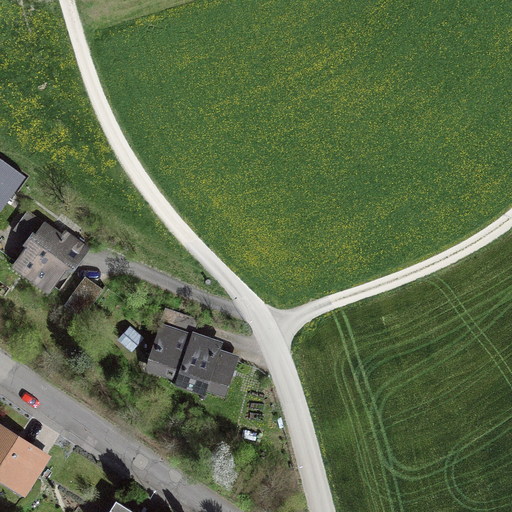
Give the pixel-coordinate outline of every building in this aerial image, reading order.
[(0,158),(0,211),(25,177),(0,158)] [(23,245),(25,247),(14,262),(52,289),(66,269),(71,273),(89,249),(64,231),(61,235),(44,222),(35,233),(32,232),(23,245)] [(64,305),(81,318),(98,295),(82,282),(64,305)] [(204,388),(223,394),(235,359),(216,353),(219,345),(190,335),(196,319),(165,308),(159,325),(162,326),(148,368),(178,379),(177,383),(203,392),(204,388)] [(0,477),(24,492),(47,456),(0,426),(0,477)] [(134,511),(116,500),(108,511),(134,511)]
